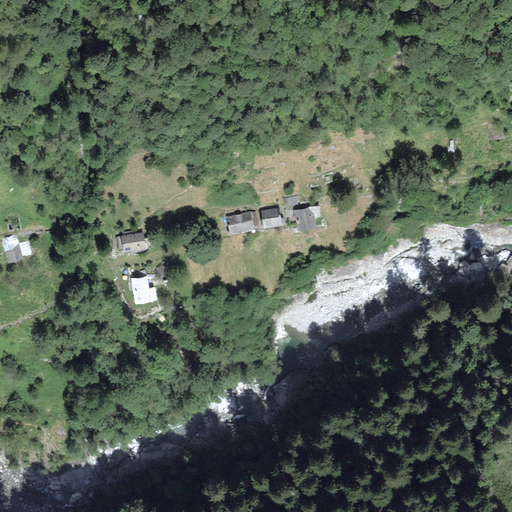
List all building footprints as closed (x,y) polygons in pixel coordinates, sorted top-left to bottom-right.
[(284,198),(286,207),(298,204),(297,195),(284,198)] [(308,207),(293,210),(298,232),(313,229),(316,228),(315,217),(314,213),(308,207)] [(320,217),(319,207),(308,207),(314,213),(315,217),(320,217)] [(278,208),(260,211),(263,229),(281,226),(280,218),(278,208)] [(226,217),(230,235),(254,230),(254,226),(251,213),(251,212),(226,217)] [(256,212),(251,213),(254,226),(259,225),(256,212)] [(123,236),(121,236),(123,250),(124,253),(146,249),(143,232),(133,234),(123,236)] [(16,237),(1,241),(7,263),(23,259),(16,237)] [(166,273),(163,266),(157,268),(159,275),(166,273)] [(147,276),(131,278),(135,305),(157,301),(155,287),(149,288),(147,276)]
